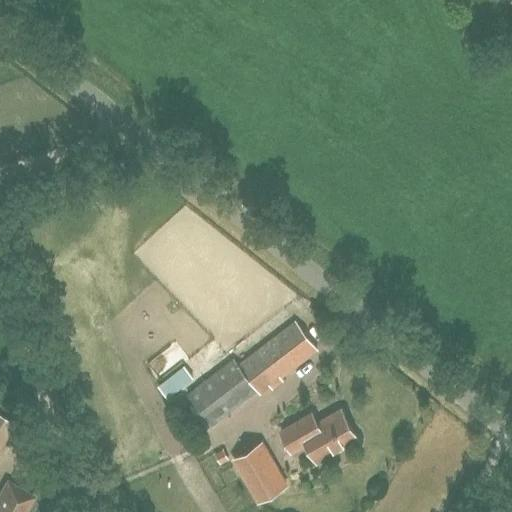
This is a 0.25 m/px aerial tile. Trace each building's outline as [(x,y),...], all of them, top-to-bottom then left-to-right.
[(234,358),(188,392),(212,425),(258,390),(260,393),(317,349),(295,321),(238,365),(234,358)] [(244,352),(264,340),(257,328),(237,340),(244,352)] [(316,459),(356,436),(340,408),(316,422),(310,412),(280,429),(291,448),(305,440),(316,459)] [(0,446),(14,422),(0,413),(0,446)] [(261,440),(233,456),(258,499),(285,483),(261,440)] [(22,511),(32,495),(7,481),(0,494),(0,511),(22,511)]
